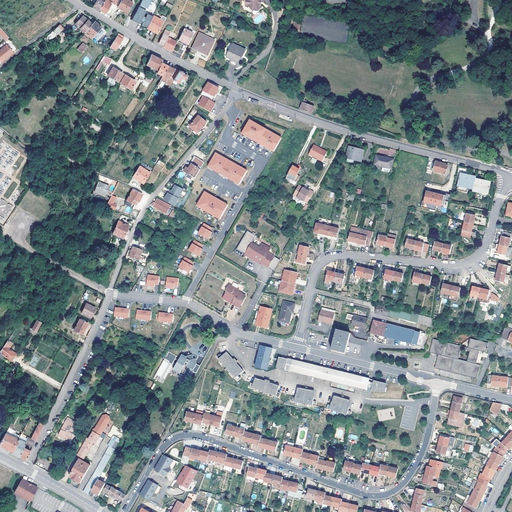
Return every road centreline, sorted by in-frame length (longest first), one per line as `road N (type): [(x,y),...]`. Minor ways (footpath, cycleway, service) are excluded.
road 1 (residential): [(125,511),(163,446),(184,437),(360,494),(390,494),(424,448),(437,383)]
road 2 (residential): [(511,178),(487,244),(463,265),(325,260),(315,270),(297,347)]
road 3 (unclassified): [(240,91),(511,178)]
road 4 (residential): [(226,108),(228,140),(253,155),(258,168),(183,302)]
road 5 (residential): [(226,108),(147,204),(109,293)]
road 6 (residential): [(109,293),(26,469)]
road 7 (unclassified): [(70,0),(232,87)]
road 8 (residential): [(230,337),(252,369),(362,397)]
road 9 (residential): [(297,347),(437,383)]
road 10 (residential): [(183,302),(248,335),(297,347)]
